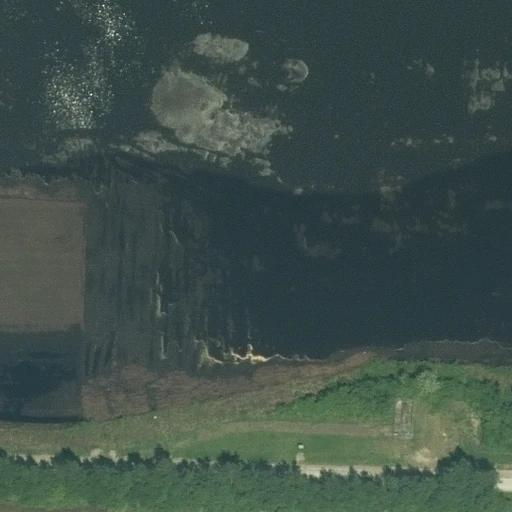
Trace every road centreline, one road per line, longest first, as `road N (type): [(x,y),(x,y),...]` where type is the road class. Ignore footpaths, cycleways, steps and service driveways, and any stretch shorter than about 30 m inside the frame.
road 1 (track): [(511,482),(0,464)]
road 2 (track): [(159,470),(238,437),(387,438)]
